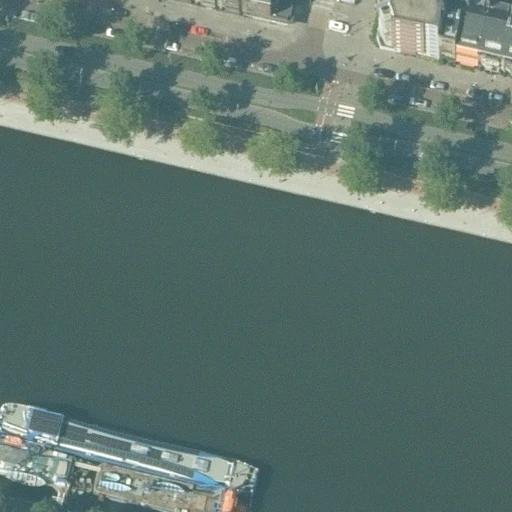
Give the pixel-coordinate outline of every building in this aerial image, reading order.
[(197,0),(171,0),(171,2),(176,3),(176,5),(190,8),(190,6),(195,7),(197,0)] [(222,0),(197,0),(195,7),(201,8),(200,10),(214,14),(214,12),(219,13),(222,0)] [(279,4),(280,0),(222,0),(219,13),(225,14),(224,16),(238,19),(239,17),(286,28),(287,24),(289,25),(292,12),(290,11),(291,7),(279,4)] [(392,0),(395,7),(381,11),(381,13),(385,12),(383,19),(389,35),(384,37),(385,38),(389,37),(394,53),(399,54),(399,55),(438,63),(444,32),(428,28),(433,0),(392,0)] [(447,17),(444,32),(438,63),(454,67),(454,66),(479,72),(490,23),(447,17)] [(511,32),(511,26),(490,23),(479,72),(484,73),(484,75),(497,78),(498,76),(502,77),(511,32)] [(511,32),(502,77),(508,79),(508,80),(511,81),(511,32)]
